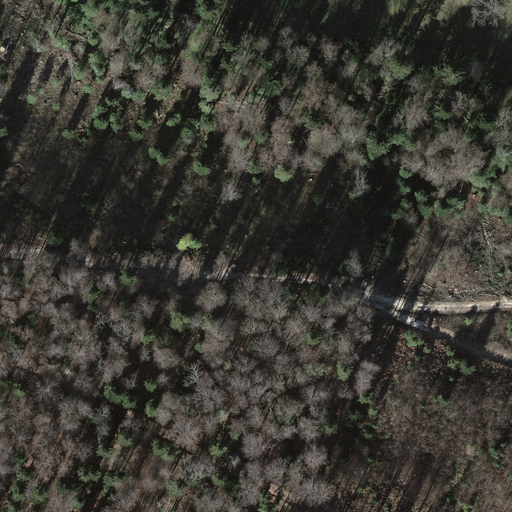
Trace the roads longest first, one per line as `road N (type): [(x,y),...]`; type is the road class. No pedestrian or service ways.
road 1 (track): [(511,304),(387,305),(285,278),(195,277),(0,255)]
road 2 (track): [(0,357),(329,511)]
road 3 (track): [(387,305),(457,342),(511,358)]
